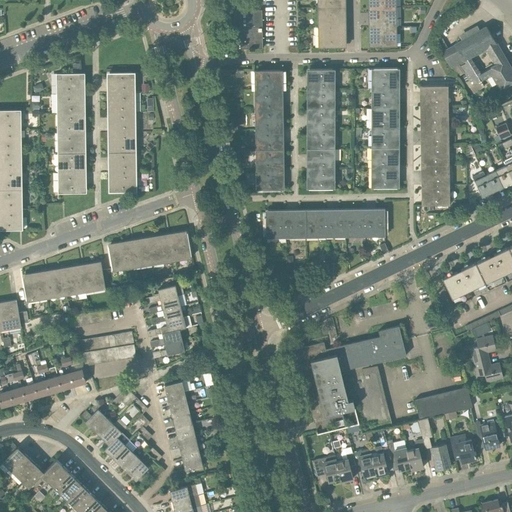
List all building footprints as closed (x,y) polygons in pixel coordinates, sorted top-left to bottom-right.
[(348,0),(347,0),(349,30),(356,30),(355,6),(348,6),(348,0)] [(394,6),(370,7),(371,46),(394,46),(394,6)] [(344,7),(321,7),(321,47),(344,46),(344,7)] [(255,48),(263,48),(262,10),(233,10),(234,26),(234,48),(249,48),(249,50),(255,50),(255,48)] [(452,70),(460,65),(473,85),(491,74),(500,89),(511,82),(511,69),(487,27),(486,27),(455,44),(455,45),(442,52),(452,70)] [(374,108),(397,108),(397,68),(374,68),(374,108)] [(309,109),(332,109),(332,69),(309,69),(309,109)] [(258,110),(280,110),(280,70),(257,70),(258,110)] [(110,113),(133,112),(133,72),(109,72),(110,113)] [(60,113),(83,113),(82,73),(59,73),(60,113)] [(41,83),(32,87),(35,93),(43,89),(41,83)] [(423,126),(446,126),(445,85),(422,86),(423,126)] [(397,108),(374,108),(374,148),(397,148),(397,108)] [(332,149),(332,109),(309,109),(309,149),(332,149)] [(0,149),(19,150),(18,110),(0,110),(0,149)] [(280,110),(258,110),(258,150),(281,150),(280,110)] [(134,152),(133,112),(110,113),(111,153),(134,152)] [(83,113),(60,113),(60,153),(83,153),(83,113)] [(498,135),(500,140),(511,135),(506,123),(495,127),(498,135)] [(447,165),(446,126),(423,126),(424,165),(447,165)] [(397,148),(374,148),(374,188),(397,188),(397,148)] [(0,189),(20,190),(19,150),(0,149),(0,189)] [(332,149),(309,149),(309,189),(333,189),(332,149)] [(281,150),(258,150),(259,190),(282,189),(281,150)] [(134,152),(111,153),(111,192),(134,192),(134,152)] [(83,153),(60,153),(61,193),(84,192),(83,153)] [(447,165),(424,165),(424,205),(447,205),(447,165)] [(511,182),(511,178),(506,166),(496,171),(503,187),(511,182)] [(503,187),(496,171),(485,176),(493,192),(503,187)] [(493,192),(485,176),(475,181),(482,197),(493,192)] [(20,190),(0,189),(0,229),(20,229),(20,190)] [(345,211),(346,234),(386,233),(385,210),(345,211)] [(305,212),(306,234),(346,234),(345,211),(305,212)] [(306,234),(305,212),(266,212),(266,235),(306,234)] [(148,239),(152,262),(191,255),(187,233),(148,239)] [(152,262),(148,239),(108,246),(112,269),(152,262)] [(388,251),(385,243),(379,246),(382,254),(388,251)] [(485,283),(511,270),(511,255),(508,248),(509,248),(508,247),(494,254),(493,253),(489,255),(490,256),(476,263),(485,283)] [(485,283),(476,263),(475,262),(461,269),(461,268),(457,270),(457,271),(443,278),(452,298),(485,283)] [(62,270),(66,293),(105,286),(101,263),(62,270)] [(66,293),(62,270),(23,277),(26,299),(66,293)] [(168,298),(178,296),(184,295),(181,283),(158,289),(159,295),(146,298),(147,303),(160,300),(168,298)] [(178,296),(168,298),(160,300),(163,310),(180,306),(178,296)] [(0,304),(0,327),(21,324),(17,302),(0,304)] [(180,306),(163,310),(165,321),(183,317),(180,306)] [(103,310),(105,321),(112,320),(110,308),(103,310)] [(76,326),(74,315),(67,316),(69,328),(76,326)] [(183,317),(165,321),(167,326),(154,329),(156,335),(162,333),(179,328),(180,329),(186,328),(192,326),(189,315),(183,317)] [(479,326),(475,327),(478,335),(489,330),(486,323),(484,323),(479,326)] [(296,349),(314,422),(322,420),(321,417),(350,410),(341,371),(406,355),(399,326),(379,331),(380,337),(339,347),(340,349),(326,352),(324,342),(296,349)] [(179,328),(162,333),(165,344),(182,339),(180,329),(179,328)] [(128,345),(126,332),(120,333),(122,346),(128,345)] [(114,334),(116,347),(122,346),(120,333),(114,334)] [(114,334),(108,335),(110,348),(116,347),(114,334)] [(104,349),(110,348),(108,335),(102,336),(104,349)] [(473,358),(474,362),(487,359),(485,353),(497,350),(493,335),(476,339),(478,346),(471,348),(473,358)] [(104,349),(102,336),(96,337),(98,350),(104,349)] [(5,348),(12,347),(10,337),(3,338),(5,348)] [(85,339),(87,352),(93,351),(91,338),(85,339)] [(87,352),(85,339),(74,341),(80,353),(87,352)] [(182,339),(165,344),(167,355),(185,351),(182,339)] [(130,358),(128,345),(122,346),(124,359),(130,358)] [(124,359),(122,346),(116,347),(119,360),(124,359)] [(110,348),(112,361),(119,360),(116,347),(110,348)] [(107,362),(112,361),(110,348),(104,349),(107,362)] [(107,362),(104,349),(98,350),(101,363),(107,362)] [(93,351),(87,352),(80,353),(86,366),(95,364),(93,351)] [(487,359),(474,362),(477,376),(485,374),(487,382),(503,378),(500,362),(488,365),(487,359)] [(16,365),(18,372),(20,379),(25,378),(23,371),(22,371),(20,363),(16,365)] [(70,373),(73,386),(86,382),(82,369),(70,373)] [(73,386),(70,373),(58,376),(62,389),(73,386)] [(62,389),(58,376),(46,380),(50,393),(62,389)] [(50,393),(46,380),(34,383),(38,396),(50,393)] [(165,385),(167,396),(185,392),(182,380),(165,385)] [(38,396),(34,383),(22,387),(26,400),(38,396)] [(26,400),(22,387),(10,390),(14,403),(26,400)] [(415,399),(420,419),(472,406),(467,387),(415,399)] [(14,403),(10,390),(0,393),(0,401),(2,407),(14,403)] [(121,401),(126,396),(122,392),(113,401),(117,405),(121,401)] [(126,396),(121,401),(125,405),(135,396),(130,392),(126,396)] [(185,392),(167,396),(170,406),(187,402),(185,392)] [(143,413),(148,409),(138,399),(134,404),(143,413)] [(187,402),(170,406),(172,417),(190,412),(187,402)] [(93,430),(97,426),(106,417),(98,409),(85,422),(93,430)] [(87,420),(91,416),(86,410),(82,414),(87,420)] [(190,412),(172,417),(175,427),(192,423),(190,412)] [(146,427),(150,422),(141,413),(136,418),(146,427)] [(101,438),(114,425),(106,417),(97,426),(93,430),(101,438)] [(423,439),(429,437),(431,437),(426,418),(420,420),(418,420),(418,422),(423,439)] [(119,419),(114,425),(101,438),(109,445),(116,437),(117,437),(122,433),(127,427),(119,419)] [(481,425),(480,422),(473,423),(477,439),(483,437),(486,449),(500,445),(496,430),(494,422),(488,424),(481,425)] [(192,423),(175,427),(178,438),(195,434),(192,423)] [(148,440),(152,436),(143,427),(138,431),(148,440)] [(368,442),(374,441),(372,432),(366,433),(368,442)] [(122,433),(117,437),(116,437),(109,445),(104,449),(113,458),(125,445),(130,440),(122,433)] [(195,434),(178,438),(180,448),(198,444),(195,434)] [(466,440),(465,435),(459,436),(450,438),(456,459),(461,458),(462,463),(476,460),(471,439),(466,440)] [(387,446),(390,459),(396,457),(399,469),(399,470),(411,467),(407,451),(406,448),(406,446),(394,449),(393,443),(392,439),(386,441),(387,446)] [(407,451),(411,467),(412,470),(423,467),(422,460),(419,450),(425,449),(423,439),(416,440),(418,446),(413,447),(414,449),(407,451)] [(198,444),(180,448),(183,459),(200,455),(198,444)] [(445,444),(432,447),(431,447),(437,469),(451,466),(445,444)] [(123,463),(133,452),(125,445),(113,458),(120,465),(123,463)] [(3,462),(10,469),(25,453),(18,446),(3,462)] [(372,456),(375,473),(376,475),(388,472),(385,460),(390,459),(387,446),(382,448),(383,453),(372,456)] [(158,461),(162,457),(153,448),(148,452),(158,461)] [(352,453),(355,464),(361,463),(364,476),(375,473),(372,456),(371,453),(364,455),(363,450),(352,453)] [(128,473),(141,460),(133,452),(123,463),(120,465),(128,473)] [(25,453),(10,469),(16,475),(31,459),(25,453)] [(336,462),(340,478),(341,481),(353,478),(350,466),(355,464),(352,453),(346,454),(347,459),(336,462)] [(200,455),(183,459),(186,470),(203,465),(200,455)] [(340,478),(336,462),(336,459),(328,461),(327,456),(313,460),(316,476),(327,473),(329,481),(340,478)] [(31,459),(16,475),(22,481),(37,466),(31,459)] [(44,472),(42,474),(48,481),(63,466),(57,459),(44,472)] [(148,468),(141,460),(128,473),(136,480),(148,468)] [(37,466),(22,481),(29,487),(42,474),(44,472),(37,466)] [(63,466),(48,481),(54,487),(70,472),(63,466)] [(156,479),(165,470),(161,466),(151,475),(156,479)] [(70,472),(54,487),(61,493),(76,478),(70,472)] [(76,478),(61,493),(68,500),(83,485),(76,478)] [(195,484),(187,486),(169,490),(172,501),(198,495),(195,484)] [(83,485),(68,500),(74,506),(89,491),(83,485)] [(89,491),(74,506),(79,511),(80,511),(95,497),(89,491)] [(198,495),(172,501),(175,511),(201,505),(198,495)] [(95,497),(80,511),(93,511),(102,504),(95,497)] [(498,502),(497,498),(481,502),(483,510),(486,509),(486,511),(509,511),(507,500),(498,502)]
